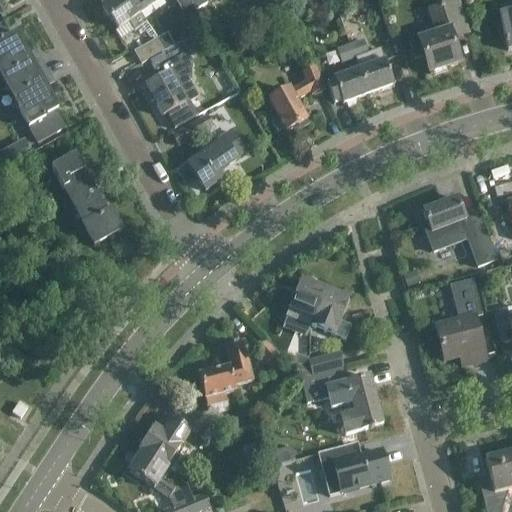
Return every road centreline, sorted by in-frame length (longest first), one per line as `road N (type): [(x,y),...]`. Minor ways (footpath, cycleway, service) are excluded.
road 1 (tertiary): [(208,271),(369,166),(511,116)]
road 2 (residential): [(208,271),(49,0)]
road 3 (tertiary): [(43,479),(127,357),(208,271)]
